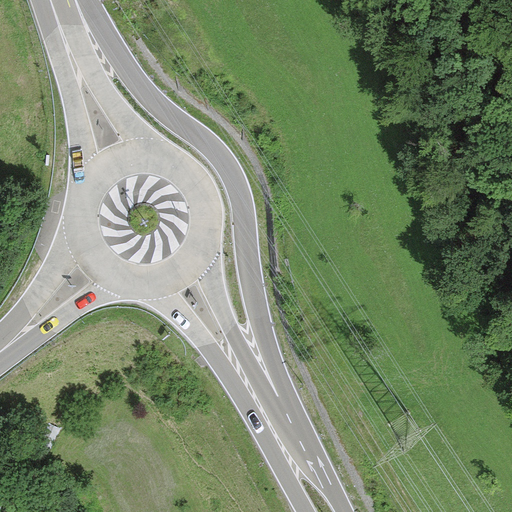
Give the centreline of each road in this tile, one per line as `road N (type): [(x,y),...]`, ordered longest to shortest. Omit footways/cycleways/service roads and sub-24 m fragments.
road 1 (primary): [(283,396),(259,321),(236,184),(223,160),(151,101),(69,0)]
road 2 (primary): [(149,283),(206,344),(305,511)]
road 3 (primary): [(283,396),(252,368),(231,328),(204,240)]
road 4 (primary): [(63,35),(85,194)]
road 5 (primary): [(163,160),(63,35)]
road 6 (tertiary): [(79,230),(0,342)]
road 7 (tertiary): [(0,354),(113,277)]
road 8 (primary): [(343,511),(283,396)]
